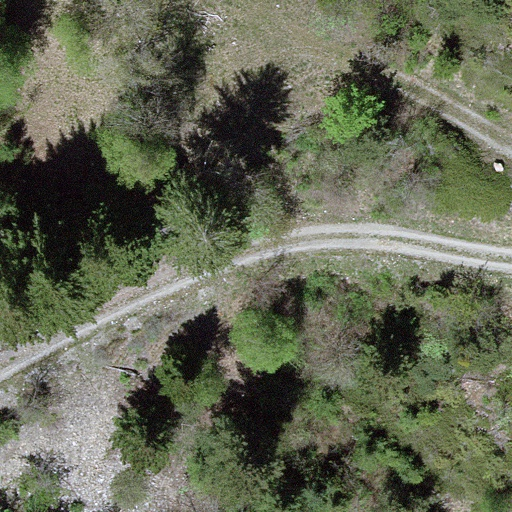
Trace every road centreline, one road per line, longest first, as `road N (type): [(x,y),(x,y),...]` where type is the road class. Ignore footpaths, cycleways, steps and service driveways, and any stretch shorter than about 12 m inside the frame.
road 1 (track): [(0,365),(170,278),(293,239),(388,239),(511,258)]
road 2 (track): [(511,137),(274,33)]
